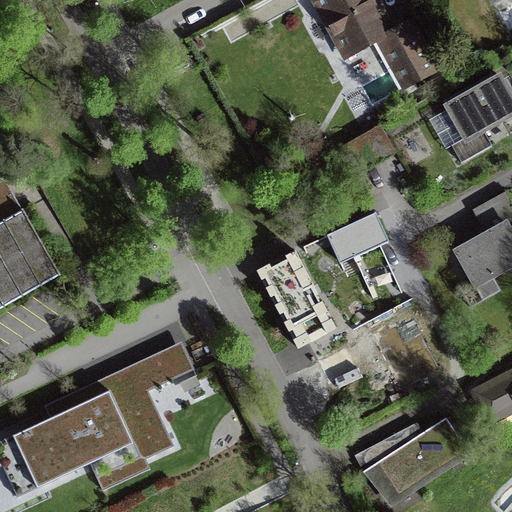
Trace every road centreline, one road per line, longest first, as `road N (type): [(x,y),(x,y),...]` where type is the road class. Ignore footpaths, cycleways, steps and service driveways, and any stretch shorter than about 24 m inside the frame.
road 1 (residential): [(216,283),(340,511)]
road 2 (residential): [(95,64),(216,283)]
road 3 (residential): [(0,391),(216,283)]
road 4 (residential): [(95,64),(213,0)]
